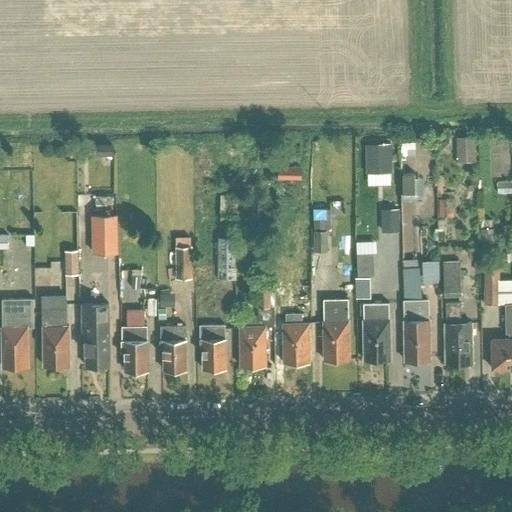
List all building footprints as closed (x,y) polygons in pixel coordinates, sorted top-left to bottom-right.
[(476,159),(476,134),(458,134),(458,159),(476,159)] [(478,173),(488,173),(488,134),(478,134),(478,173)] [(501,174),(500,134),(488,134),(490,174),(501,174)] [(363,165),(389,165),(389,144),(363,144),(363,165)] [(279,147),(279,160),(298,160),(298,148),(279,147)] [(404,173),(405,200),(426,199),(424,172),(404,173)] [(438,196),(438,215),(455,215),(455,197),(438,196)] [(315,225),(332,225),(332,207),(316,207),(315,225)] [(401,207),(382,208),(383,232),(401,231),(401,207)] [(116,256),(116,214),(95,215),(96,256),(116,256)] [(313,231),(313,252),(326,252),(326,231),(313,231)] [(218,237),(217,278),(235,278),(235,237),(218,237)] [(192,277),(192,246),(175,246),(175,277),(192,277)] [(78,274),(77,249),(65,250),(65,274),(78,274)] [(422,257),(405,258),(407,296),(424,294),(422,257)] [(468,293),(464,257),(447,259),(451,295),(468,293)] [(426,281),(441,281),(441,259),(426,259),(426,281)] [(492,368),(511,367),(511,279),(500,279),(500,266),(484,266),(484,304),(505,304),(506,333),(509,333),(509,338),(491,338),(492,368)] [(356,298),(370,298),(370,277),(356,278),(356,298)] [(257,284),(257,316),(239,316),(240,365),(266,365),(265,326),(275,326),(275,307),(273,307),(273,283),(257,284)] [(146,292),(146,313),(158,313),(158,292),(146,292)] [(27,327),(34,327),(34,297),(2,298),(2,326),(2,366),(28,365),(27,327)] [(324,359),(350,359),(349,319),(348,319),(347,298),(323,299),(324,359)] [(403,300),(404,319),(404,360),(430,359),(429,300),(403,300)] [(445,301),(445,323),(446,363),(472,362),(471,322),(468,322),(468,313),(452,313),(452,301),(445,301)] [(363,303),(363,318),(364,358),(390,358),(389,302),(363,303)] [(86,364),(109,364),(108,303),(82,303),(83,346),(86,345),(86,364)] [(43,308),(43,365),(69,365),(69,325),(66,325),(66,307),(43,308)] [(283,322),(284,362),(309,362),(309,322),(301,322),(301,313),(286,313),(286,322),(283,322)] [(185,324),(160,325),(160,350),(163,350),(163,369),(186,369),(185,324)] [(225,324),(199,324),(200,349),(202,349),(203,368),(225,368),(225,324)] [(147,325),(122,326),(122,351),(125,351),(125,370),(148,370),(147,325)]
